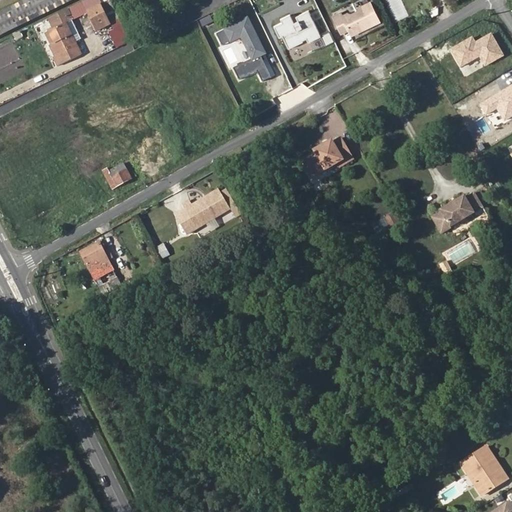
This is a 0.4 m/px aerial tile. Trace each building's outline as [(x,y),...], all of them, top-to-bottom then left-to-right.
[(0,35),(74,0),(28,0),(0,14),(0,35)] [(406,16),(399,0),(386,0),(395,20),(406,16)] [(409,0),(400,0),(407,16),(414,13),(409,0)] [(370,2),(347,14),(345,11),(333,17),(343,38),(379,20),(370,2)] [(92,17),(105,11),(101,4),(89,11),(92,17)] [(293,16),(276,22),(286,49),(322,36),(312,9),(293,16)] [(111,24),(105,11),(92,17),(99,30),(111,24)] [(252,15),(224,27),(232,45),(242,41),(251,60),(234,67),(239,79),(258,71),(262,81),(274,76),(266,57),(269,56),(252,15)] [(78,46),(65,21),(45,31),(58,56),(78,46)] [(123,25),(110,32),(118,47),(131,40),(123,25)] [(333,31),(323,33),(325,43),(335,41),(333,31)] [(511,84),(481,102),(492,121),(511,109),(511,84)] [(476,125),(469,129),(477,141),(482,139),(493,155),(502,151),(491,134),(488,135),(484,129),(479,132),(476,125)] [(326,149),(316,155),(303,162),(312,179),(337,166),(339,169),(356,160),(344,138),(334,144),(332,140),(324,144),(326,149)] [(313,150),(316,155),(326,149),(324,144),(313,150)] [(485,179),(496,172),(488,159),(477,166),(485,179)] [(134,179),(126,164),(114,170),(112,168),(105,172),(114,189),(134,179)] [(463,194),(438,209),(439,210),(429,216),(440,233),(449,228),(449,226),(482,206),(474,191),(465,196),(463,194)] [(187,209),(199,231),(234,211),(223,192),(196,207),(193,202),(186,207),(187,209)] [(191,236),(199,231),(187,209),(178,214),(191,236)] [(398,214),(389,219),(394,228),(402,223),(398,214)] [(156,247),(164,262),(172,257),(164,242),(156,247)] [(109,261),(100,244),(82,254),(91,271),(109,261)] [(442,268),(449,264),(446,259),(440,263),(442,268)] [(449,264),(442,268),(446,274),(453,270),(449,264)] [(96,280),(99,288),(118,277),(114,270),(96,280)] [(489,488),(508,475),(504,470),(509,467),(492,442),(469,458),(489,488)] [(511,503),(510,500),(491,511),(511,511),(511,510),(511,509),(511,503)]
